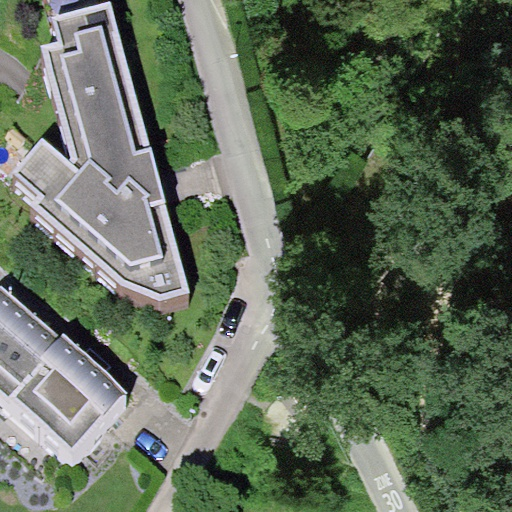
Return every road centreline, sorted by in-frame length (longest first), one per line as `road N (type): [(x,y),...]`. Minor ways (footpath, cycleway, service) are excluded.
road 1 (residential): [(286,296),(185,0)]
road 2 (residential): [(164,511),(286,296)]
road 3 (residential): [(399,511),(286,296)]
